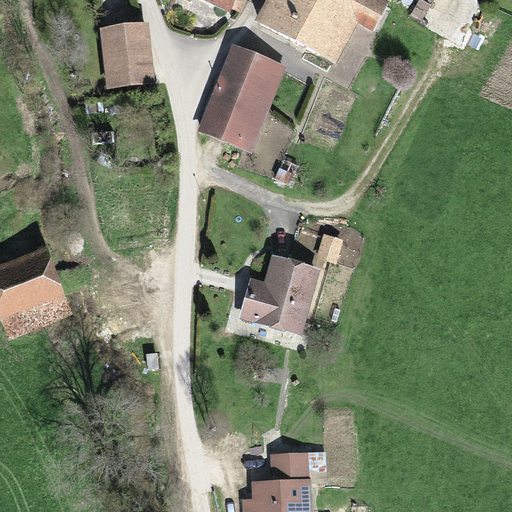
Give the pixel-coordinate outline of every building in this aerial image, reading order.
[(196,0),(226,11),(229,0),(180,0),(189,3),(190,0),(196,0)] [(229,0),(226,11),(239,16),(244,0),(229,0)] [(275,0),(262,25),(259,30),(329,68),(353,24),(369,33),(382,9),(366,1),(366,0),(275,0)] [(152,83),(144,25),(95,31),(103,89),(152,83)] [(213,90),(265,112),(281,71),(230,50),(213,90)] [(249,149),(265,112),(213,90),(197,128),(249,149)] [(338,140),(344,122),(316,112),(309,130),(338,140)] [(313,259),(333,265),(342,239),(322,232),(313,259)] [(66,314),(39,248),(0,263),(0,323),(6,338),(66,314)] [(272,293),(265,320),(298,328),(313,269),(271,258),(264,284),(263,291),(272,293)] [(249,288),(263,291),(264,284),(251,280),(249,288)] [(242,314),(265,320),(272,293),(263,291),(249,288),(242,314)] [(108,320),(117,340),(152,324),(143,304),(108,320)] [(223,445),(223,458),(248,457),(248,444),(223,445)] [(323,450),(268,453),(269,480),(309,478),(309,483),(324,483),(323,450)] [(269,480),(249,481),(250,498),(238,499),(238,511),(310,511),(309,483),(309,478),(269,480)]
